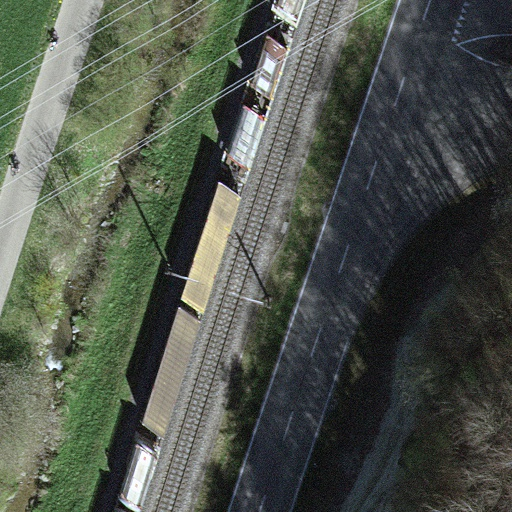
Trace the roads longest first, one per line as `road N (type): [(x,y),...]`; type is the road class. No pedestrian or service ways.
road 1 (secondary): [(432,35),(278,511)]
road 2 (unclassified): [(0,241),(76,0)]
